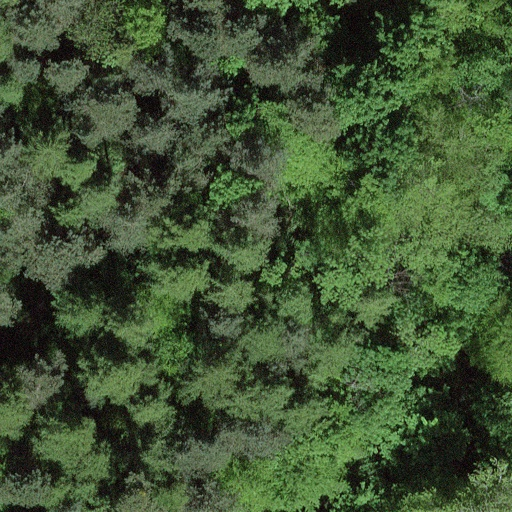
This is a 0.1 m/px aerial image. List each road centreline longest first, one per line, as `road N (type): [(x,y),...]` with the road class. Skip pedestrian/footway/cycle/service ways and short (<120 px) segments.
road 1 (track): [(274,0),(0,334)]
road 2 (track): [(511,278),(481,358),(471,415),(473,511)]
